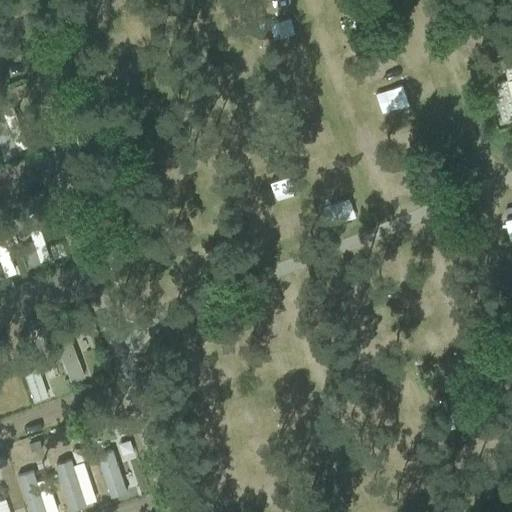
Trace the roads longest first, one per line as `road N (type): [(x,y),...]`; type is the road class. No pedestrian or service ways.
road 1 (unknown): [(6,0),(22,23),(39,82),(49,161)]
road 2 (unknown): [(0,429),(127,381)]
